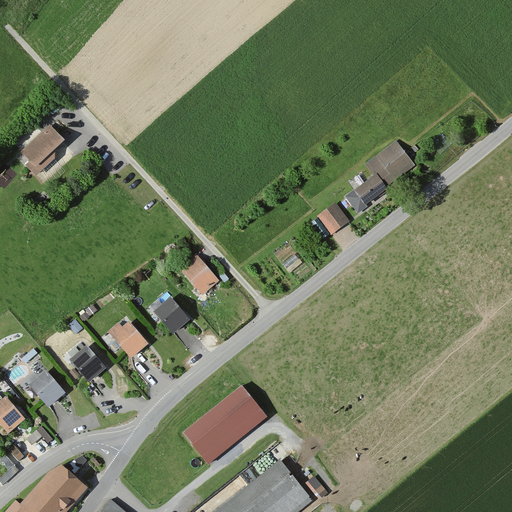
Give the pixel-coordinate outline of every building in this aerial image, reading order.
[(59,140),(47,127),(14,157),(32,177),(52,159),(51,148),(59,140)] [(412,168),(395,143),(364,164),(372,175),(342,195),(355,213),(386,191),(384,187),(412,168)] [(347,222),(334,203),(321,213),(334,231),(347,222)] [(216,280),(195,256),(180,270),(201,294),(216,280)] [(188,318),(170,298),(154,313),(171,333),(188,318)] [(144,343),(126,322),(120,327),(117,323),(106,332),(128,357),(144,343)] [(102,367),(84,347),(68,361),(86,381),(102,367)] [(63,393),(43,371),(26,386),(46,408),(63,393)] [(265,417),(239,386),(181,434),(207,465),(265,417)] [(21,418),(3,397),(0,399),(0,428),(4,433),(21,418)] [(50,438),(39,425),(24,438),(30,445),(40,436),(45,442),(50,438)] [(17,443),(11,446),(17,459),(24,455),(17,443)] [(0,475),(12,465),(2,454),(0,455),(0,475)] [(293,511),(309,500),(278,460),(212,511),(293,511)] [(66,511),(89,487),(62,464),(49,471),(21,504),(16,500),(5,511),(66,511)] [(315,473),(305,480),(319,498),(328,490),(315,473)] [(124,511),(109,500),(98,511),(124,511)]
